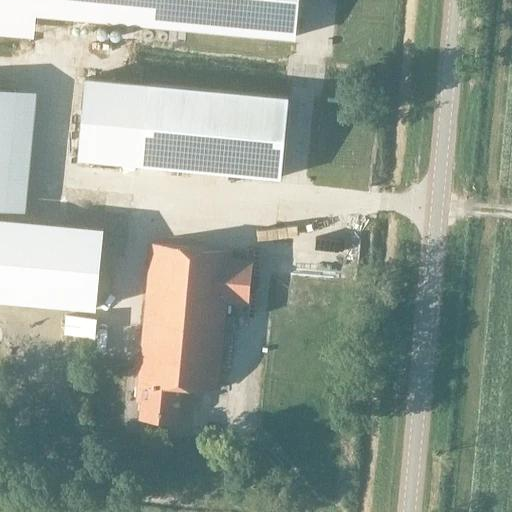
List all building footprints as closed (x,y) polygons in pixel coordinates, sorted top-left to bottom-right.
[(0,0),(0,10),(34,13),(255,34),(293,37),(296,0),(0,0)] [(85,79),(77,158),(280,177),(288,98),(85,79)] [(0,208),(5,209),(16,90),(0,88),(0,208)] [(108,243),(127,244),(130,193),(111,191),(108,243)] [(0,218),(0,298),(95,307),(102,228),(0,218)] [(135,401),(140,401),(138,419),(175,423),(179,387),(216,391),(225,303),(247,305),(251,263),(229,261),(230,252),(151,244),(135,401)]
